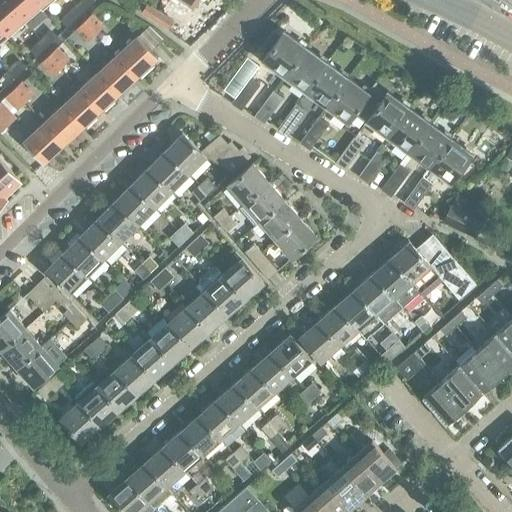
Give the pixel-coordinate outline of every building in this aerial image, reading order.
[(5,0),(0,0),(0,25),(8,34),(24,20),(5,0)] [(34,0),(5,0),(24,20),(40,6),(34,0)] [(34,0),(40,6),(43,10),(54,0),(34,0)] [(81,0),(80,1),(87,8),(95,0),(81,0)] [(80,1),(72,9),(79,16),(87,8),(80,1)] [(148,2),(143,11),(145,13),(157,19),(161,13),(162,11),(148,2)] [(72,9),(63,17),(70,25),(79,16),(72,9)] [(161,13),(157,19),(166,25),(169,27),(170,25),(174,19),(164,13),(162,11),(161,13)] [(93,12),(83,22),(96,36),(106,25),(93,12)] [(186,25),(175,18),(174,19),(170,25),(169,27),(181,35),(186,25)] [(83,22),(76,29),(89,42),(96,36),(83,22)] [(285,29),(262,60),(263,61),(283,76),(306,45),(285,29)] [(50,31),(41,39),(48,46),(57,38),(50,31)] [(116,55),(136,77),(158,57),(137,35),(116,55)] [(41,39),(32,47),(39,54),(48,46),(41,39)] [(306,45),(283,76),(304,91),(327,60),(306,45)] [(59,46),(48,56),(61,69),(72,59),(59,46)] [(119,93),(136,77),(116,55),(98,71),(119,93)] [(48,56),(42,62),(54,75),(61,69),(48,56)] [(19,60),(10,69),(17,76),(25,68),(19,60)] [(327,60),(304,91),(325,106),(348,75),(327,60)] [(17,76),(10,69),(1,77),(8,84),(17,76)] [(101,109),(119,93),(98,71),(80,87),(101,109)] [(348,75),(325,106),(347,122),(347,121),(355,111),(366,119),(376,105),(365,97),(370,91),(348,75)] [(242,109),(243,107),(260,83),(250,76),(232,101),(242,109)] [(23,80),(13,89),(26,102),(35,93),(23,80)] [(370,91),(365,97),(376,105),(366,119),(365,120),(386,136),(408,104),(388,90),(386,92),(375,84),(370,91)] [(83,126),(101,109),(80,87),(62,104),(83,126)] [(26,102),(13,89),(6,96),(18,110),(26,102)] [(264,122),(266,119),(283,96),(274,89),(254,115),(264,122)] [(2,100),(0,102),(0,132),(17,116),(14,113),(2,100)] [(296,102),(277,128),(287,135),(288,133),(306,109),(296,102)] [(65,142),(83,126),(62,104),(45,120),(65,142)] [(408,104),(386,136),(408,151),(430,120),(408,104)] [(310,148),(312,145),(328,123),(318,116),(300,141),(310,148)] [(44,162),(65,142),(45,120),(24,140),(44,162)] [(430,120),(408,151),(429,166),(451,135),(430,120)] [(211,141),(220,133),(213,130),(207,135),(211,141)] [(210,157),(228,142),(220,133),(211,141),(201,150),(183,132),(165,149),(189,173),(207,156),(210,157)] [(451,135),(429,166),(450,182),(473,151),(451,135)] [(354,136),(335,161),(346,169),(347,167),(364,143),(354,136)] [(221,164),(240,149),(231,139),(228,142),(210,157),(221,164)] [(240,149),(221,164),(229,169),(232,170),(233,169),(250,155),(242,146),(240,149)] [(172,190),(189,173),(165,149),(148,166),(152,169),(172,190)] [(368,182),(370,179),(378,169),(387,156),(377,149),(363,169),(358,175),(368,182)] [(0,203),(7,197),(5,195),(21,180),(0,157),(0,203)] [(243,169),(228,182),(245,202),(270,180),(261,169),(253,160),(243,169)] [(392,195),(393,193),(410,169),(400,162),(382,188),(392,195)] [(155,207),(172,190),(152,169),(148,166),(131,183),(155,207)] [(414,208),(416,206),(432,182),(422,175),(404,201),(414,208)] [(209,179),(201,185),(209,194),(217,188),(215,185),(209,179)] [(245,202),(240,207),(255,225),(261,220),(286,198),(270,180),(245,202)] [(138,224),(155,207),(131,183),(114,200),(138,224)] [(201,185),(194,191),(200,199),(201,201),(209,194),(201,185)] [(452,203),(444,219),(476,235),(484,220),(475,215),(479,207),(456,196),(452,204),(452,203)] [(286,198),(261,220),(276,238),(302,216),(286,198)] [(122,241),(138,224),(114,200),(97,217),(122,241)] [(224,209),(215,217),(221,224),(230,215),(224,209)] [(230,215),(221,224),(228,232),(237,223),(230,215)] [(302,216),(276,238),(292,256),(317,234),(302,216)] [(104,258),(122,241),(97,217),(80,234),(104,258)] [(186,224),(178,230),(187,239),(194,233),(194,232),(186,224)] [(178,230),(171,237),(179,245),(180,246),(187,239),(178,230)] [(87,275),(104,258),(80,234),(63,251),(87,275)] [(200,235),(193,242),(202,251),(209,244),(200,235)] [(409,241),(391,257),(420,291),(439,275),(459,298),(476,283),(474,280),(451,254),(434,269),(409,241)] [(193,242),(187,248),(195,256),(202,251),(193,242)] [(255,243),(245,251),(252,259),(262,251),(255,243)] [(70,292),(87,275),(63,251),(46,268),(70,292)] [(262,251),(252,259),(268,277),(278,269),(262,251)] [(150,256),(143,263),(152,272),(159,266),(158,265),(150,256)] [(391,257),(373,273),(403,306),(420,291),(391,257)] [(243,258),(223,275),(245,300),(264,283),(243,258)] [(143,263),(135,270),(144,279),(152,272),(143,263)] [(200,279),(199,283),(204,289),(206,290),(228,315),(245,300),(223,275),(217,267),(213,267),(200,279)] [(166,268),(159,274),(168,283),(175,277),(166,268)] [(373,273),(355,288),(385,323),(403,306),(373,273)] [(159,274),(149,283),(158,292),(168,283),(159,274)] [(52,302),(56,298),(62,293),(45,276),(36,285),(52,302)] [(499,280),(489,288),(495,295),(504,287),(499,280)] [(44,311),(52,302),(36,285),(27,293),(44,311)] [(355,288),(337,305),(358,329),(367,339),(385,323),(355,288)] [(489,288),(471,304),(477,311),(495,295),(489,288)] [(116,289),(109,296),(117,305),(124,298),(124,297),(116,289)] [(206,290),(188,306),(210,331),(228,315),(206,290)] [(61,293),(56,298),(66,308),(62,312),(64,314),(70,320),(79,311),(61,293)] [(109,296),(101,303),(109,311),(110,312),(117,305),(109,296)] [(131,300),(124,307),(133,316),(137,321),(144,314),(140,309),(131,300)] [(471,304),(452,319),(458,326),(477,311),(471,304)] [(337,305),(319,320),(341,345),(358,329),(337,305)] [(188,306),(170,322),(192,347),(210,331),(188,306)] [(124,307),(117,314),(126,324),(133,316),(124,307)] [(0,346),(2,349),(27,327),(10,308),(0,316),(0,346)] [(79,311),(70,320),(78,329),(87,320),(79,311)] [(422,316),(415,322),(424,332),(431,325),(422,316)] [(394,334),(403,326),(395,317),(386,324),(394,334)] [(511,351),(511,317),(495,332),(511,351)] [(452,319),(441,329),(447,336),(458,326),(452,319)] [(319,320),(301,336),(322,361),(341,345),(319,320)] [(170,322),(152,338),(174,363),(192,347),(170,322)] [(18,367),(43,345),(27,327),(2,349),(18,367)] [(501,375),(511,364),(511,351),(495,332),(477,348),(501,375)] [(290,334),(272,350),(294,375),(313,359),(296,340),(290,334)] [(100,336),(93,343),(101,353),(109,346),(100,336)] [(152,338),(134,353),(156,378),(174,363),(152,338)] [(399,340),(382,355),(388,363),(405,348),(399,340)] [(93,343),(86,349),(94,359),(101,353),(93,343)] [(427,343),(417,352),(422,358),(432,349),(427,343)] [(43,345),(18,367),(34,385),(59,363),(43,345)] [(483,391),(501,375),(477,348),(459,364),(483,391)] [(272,350),(254,366),(276,391),(294,375),(272,350)] [(359,350),(351,357),(359,366),(367,360),(359,350)] [(417,352),(398,368),(408,379),(426,364),(421,359),(422,358),(417,352)] [(134,353),(116,369),(138,394),(156,378),(134,353)] [(351,357),(344,363),(352,373),(354,371),(359,377),(364,372),(359,366),(351,357)] [(465,407),(483,391),(459,364),(441,379),(465,407)] [(57,373),(66,382),(73,375),(65,365),(57,373)] [(254,366),(236,381),(258,407),(276,391),(254,366)] [(116,369),(99,385),(120,410),(138,394),(116,369)] [(47,399),(66,382),(57,373),(38,389),(47,399)] [(446,423),(465,407),(441,379),(423,396),(446,423)] [(94,380),(75,396),(80,401),(102,426),(120,410),(99,385),(94,380)] [(236,381),(218,397),(240,422),(258,407),(236,381)] [(313,382),(306,388),(314,398),(321,392),(313,382)] [(306,388),(298,395),(306,405),(314,398),(306,388)] [(218,397),(200,413),(222,438),(240,422),(218,397)] [(80,401),(63,417),(85,442),(102,426),(80,401)] [(200,413),(182,429),(204,454),(222,438),(200,413)] [(339,413),(329,421),(335,427),(344,420),(339,413)] [(277,415),(270,420),(279,430),(285,424),(277,415)] [(270,420),(263,427),(271,437),(279,430),(270,420)] [(322,427),(314,435),(319,441),(328,433),(322,427)] [(182,429),(164,445),(187,470),(204,454),(182,429)] [(314,435),(304,443),(310,449),(319,441),(314,435)] [(511,436),(499,448),(511,462),(511,436)] [(373,440),(357,454),(381,481),(397,467),(396,466),(383,452),(373,440)] [(164,445),(146,461),(169,486),(187,470),(164,445)] [(242,446),(235,452),(243,462),(250,455),(242,446)] [(401,462),(389,448),(383,452),(396,466),(401,462)] [(235,452),(227,459),(235,469),(243,462),(235,452)] [(284,460),(283,461),(289,468),(298,460),(291,453),(284,460)] [(357,454),(342,467),(365,495),(381,481),(357,454)] [(146,461),(128,477),(151,502),(156,508),(174,492),(169,486),(146,461)] [(283,461),(273,470),(280,476),(289,468),(283,461)] [(342,467),(326,481),(350,508),(365,495),(342,467)] [(128,477),(110,493),(127,511),(138,511),(151,502),(128,477)] [(206,478),(199,484),(207,493),(214,487),(206,478)] [(258,494),(257,493),(262,489),(253,480),(247,485),(257,495),(258,494)] [(326,481),(311,494),(326,511),(345,511),(348,510),(350,508),(326,481)] [(199,484),(190,492),(198,501),(207,493),(199,484)] [(247,485),(216,511),(260,511),(267,507),(257,495),(247,485)] [(326,511),(311,494),(295,508),(298,511),(326,511)]
